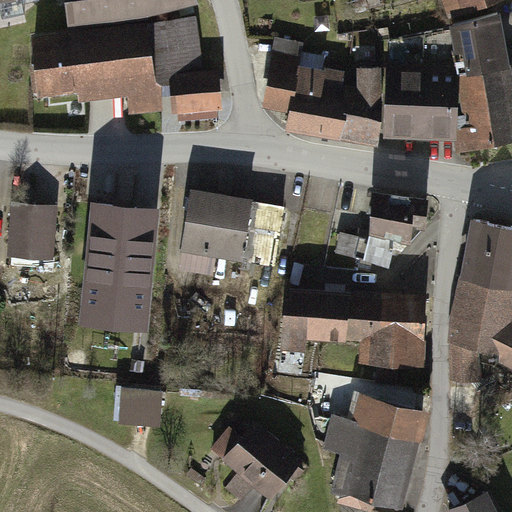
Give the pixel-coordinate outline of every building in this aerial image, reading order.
[(72,0),(75,20),(149,11),(190,0),(72,0)] [(461,0),(465,10),(494,0),(461,0)] [(455,26),(457,102),(511,91),(511,83),(499,12),(455,24),(455,26)] [(195,19),(37,39),(40,65),(34,66),(37,91),(177,73),(178,77),(189,75),(192,92),(218,89),(216,73),(202,75),(195,19)] [(387,133),(457,136),(457,102),(455,26),(390,37),(387,133)] [(341,96),(345,76),(325,72),(329,50),(281,40),(269,104),(292,107),(289,126),(336,134),(343,96),(341,96)] [(362,89),(348,87),(341,135),(380,142),(384,93),(380,92),(381,66),(363,66),(362,89)] [(163,107),(161,82),(132,84),(134,110),(163,107)] [(511,91),(457,102),(457,136),(459,149),(511,139),(511,91)] [(286,206),(193,191),(184,245),(240,254),(239,259),(276,265),(286,206)] [(428,200),(376,193),(372,230),(371,238),(361,236),(356,256),(391,266),(398,236),(411,239),(425,223),(428,200)] [(156,209),(98,203),(88,303),(146,310),(156,209)] [(55,208),(18,204),(14,251),(51,254),(55,208)] [(466,274),(511,283),(511,225),(476,218),(466,274)] [(511,283),(466,274),(463,274),(455,314),(454,378),(475,380),(472,344),(503,350),(510,324),(511,313),(511,283)] [(380,336),(383,294),(349,291),(348,295),(321,293),(321,303),(288,300),(283,331),(285,332),(281,372),(303,373),(308,347),(306,346),(308,333),(367,336),(366,335),(380,336)] [(423,365),(428,296),(383,294),(380,336),(366,335),(367,336),(365,363),(423,365)] [(511,324),(510,324),(503,350),(502,354),(511,358),(511,324)] [(121,382),(118,422),(163,426),(167,386),(121,382)] [(346,491),(399,505),(424,412),(372,398),(346,491)] [(360,422),(335,415),(326,447),(346,452),(349,438),(355,439),(360,422)] [(301,460),(255,422),(243,437),(231,427),(214,447),(272,494),(301,460)] [(497,511),(488,493),(450,511),(451,511),(497,511)]
